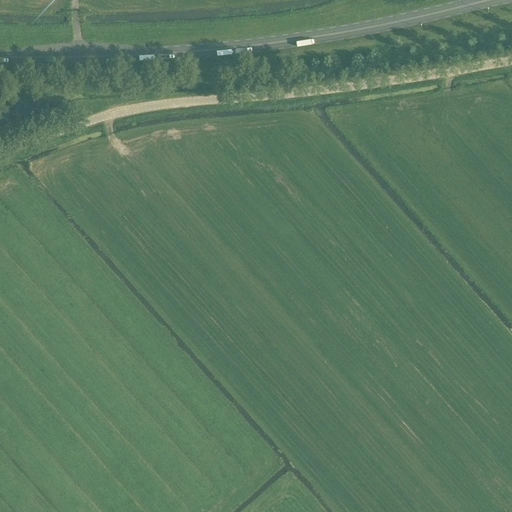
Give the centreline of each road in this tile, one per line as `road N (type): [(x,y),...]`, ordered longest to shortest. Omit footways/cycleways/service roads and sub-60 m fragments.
road 1 (unclassified): [(0,158),(115,116),(511,59)]
road 2 (primary): [(280,43),(169,55),(0,52)]
road 3 (primary): [(280,43),(491,0)]
